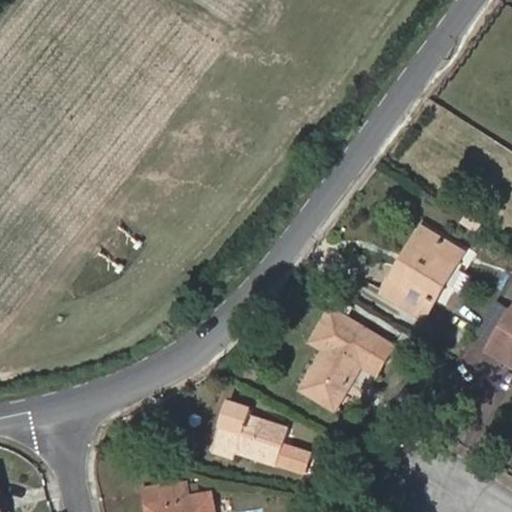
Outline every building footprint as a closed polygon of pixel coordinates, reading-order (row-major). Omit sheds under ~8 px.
[(465,252),(423,227),(384,293),(426,318),(465,252)] [(395,345),(333,309),(314,342),(328,350),(305,391),(336,408),(362,365),(378,374),(395,345)] [(511,355),(511,312),(492,343),(511,355)] [(511,355),(492,343),(488,350),(511,365),(511,355)] [(216,445),(237,452),(278,465),(278,462),(308,471),(313,453),(285,444),(289,429),(251,416),(252,409),(229,402),(216,445)] [(237,452),(216,445),(214,452),(236,459),(237,452)] [(188,484),(146,492),(150,511),(214,511),(211,494),(190,497),(188,484)] [(0,511),(9,511),(5,495),(0,495),(0,511)]
